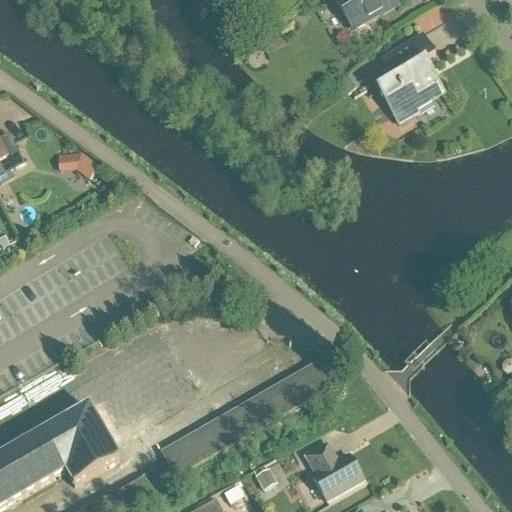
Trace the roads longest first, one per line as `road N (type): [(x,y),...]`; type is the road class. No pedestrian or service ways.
road 1 (residential): [(146,189),(283,296),(388,397)]
road 2 (residential): [(135,180),(8,84)]
road 3 (unclassified): [(479,511),(388,397)]
